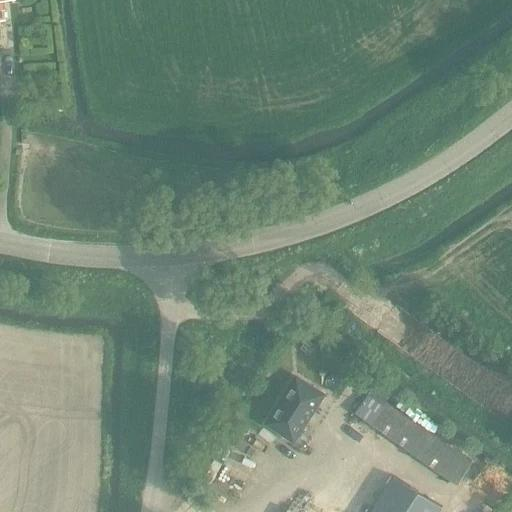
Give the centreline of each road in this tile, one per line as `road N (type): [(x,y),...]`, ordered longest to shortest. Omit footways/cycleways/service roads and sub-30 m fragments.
road 1 (tertiary): [(511,113),(397,197),(273,240),(165,261)]
road 2 (unclassified): [(146,511),(168,329),(165,261)]
road 3 (tertiary): [(165,261),(0,246)]
